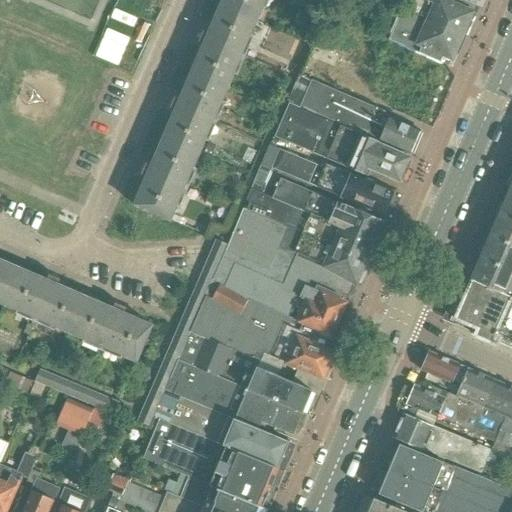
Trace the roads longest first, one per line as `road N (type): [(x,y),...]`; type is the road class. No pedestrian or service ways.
road 1 (residential): [(398,321),(511,52)]
road 2 (residential): [(82,240),(186,0)]
road 3 (residential): [(317,511),(398,321)]
road 4 (residential): [(398,321),(511,370)]
